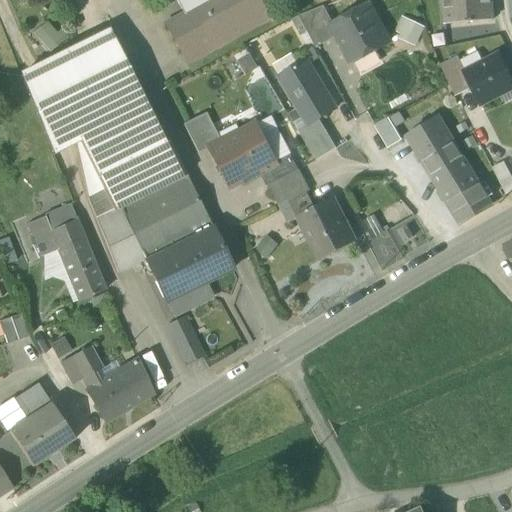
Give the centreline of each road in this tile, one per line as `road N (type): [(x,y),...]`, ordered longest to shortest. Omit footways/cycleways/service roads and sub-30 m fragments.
road 1 (track): [(114,0),(282,349)]
road 2 (secondary): [(32,511),(282,349)]
road 3 (unknown): [(140,63),(310,38),(347,76),(364,144)]
road 4 (secondary): [(282,349),(447,252)]
road 5 (residential): [(359,502),(282,349)]
road 6 (residential): [(511,474),(359,502)]
road 7 (residential): [(447,252),(419,205),(353,131)]
